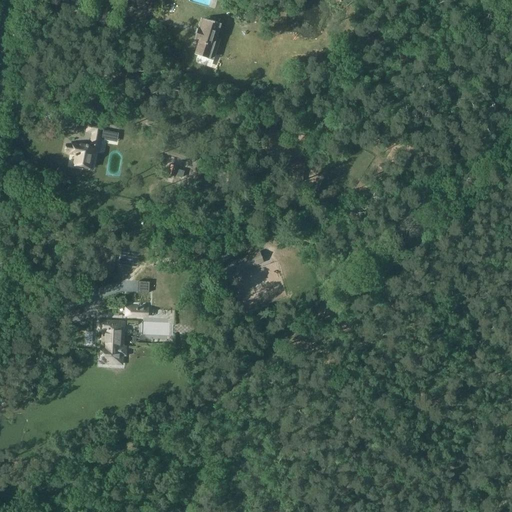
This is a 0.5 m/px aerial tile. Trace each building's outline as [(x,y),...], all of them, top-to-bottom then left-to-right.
[(197,34),(195,41),(199,42),(195,54),(198,55),(195,62),(212,67),(216,54),(220,40),(217,39),(221,25),(218,24),(219,23),(210,21),(210,22),(206,21),(203,30),(199,29),(197,34)] [(75,156),(76,156),(74,168),(81,169),(80,173),(90,175),(91,168),(94,150),(98,151),(101,133),(103,124),(88,122),(86,131),(93,132),(91,145),(86,144),(86,147),(72,144),(70,153),(76,154),(75,156)] [(304,174),(305,163),(288,161),(287,172),(292,173),(291,180),(303,182),(304,174)] [(170,164),(167,174),(175,176),(178,166),(170,164)] [(151,283),(139,283),(139,293),(151,293),(151,283)] [(148,309),(127,308),(127,315),(147,316),(148,309)] [(104,350),(102,350),(101,362),(122,363),(122,354),(125,354),(125,347),(122,347),(123,322),(99,321),(99,329),(105,330),(104,350)]
